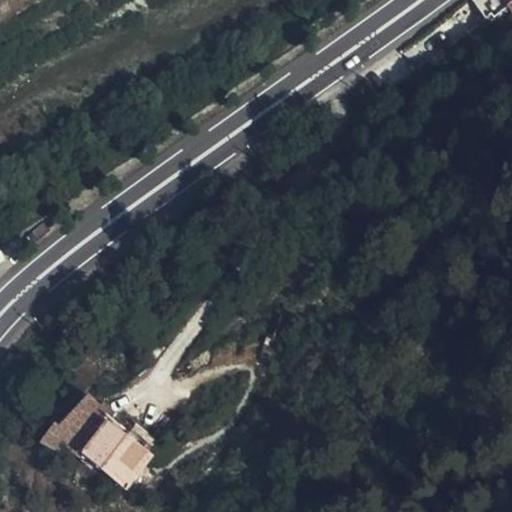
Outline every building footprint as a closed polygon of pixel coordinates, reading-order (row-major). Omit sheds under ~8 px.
[(478,0),(460,16),(473,30),(509,2),(507,0),(478,0)] [(511,0),(510,0),(509,2),(511,6),(511,7),(503,16),(510,25),(511,22),(511,0)] [(80,471),(102,487),(132,457),(122,450),(103,436),(95,447),(78,436),(65,453),(62,451),(46,465),(59,468),(64,461),(78,473),(80,471)] [(122,450),(132,457),(139,451),(128,442),(122,450)] [(36,464),(46,465),(62,451),(49,443),(36,464)] [(139,451),(132,457),(137,460),(143,454),(139,451)] [(140,462),(147,467),(152,460),(143,454),(137,460),(140,462)] [(132,457),(102,487),(115,497),(140,462),(137,460),(132,457)] [(140,462),(115,497),(124,500),(147,467),(140,462)]
